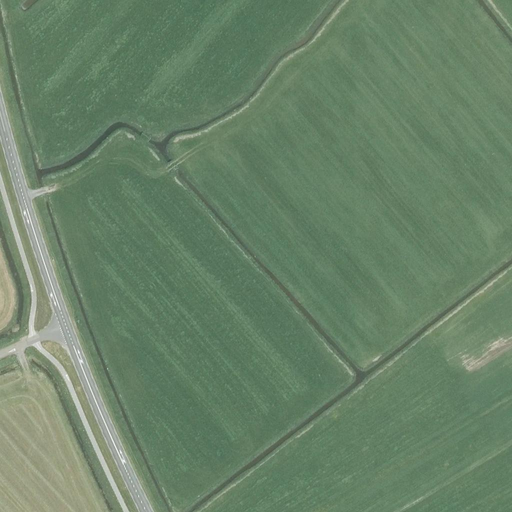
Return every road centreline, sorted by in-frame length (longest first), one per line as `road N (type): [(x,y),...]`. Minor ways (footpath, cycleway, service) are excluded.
road 1 (primary): [(66,326),(0,114)]
road 2 (primary): [(146,511),(66,326)]
